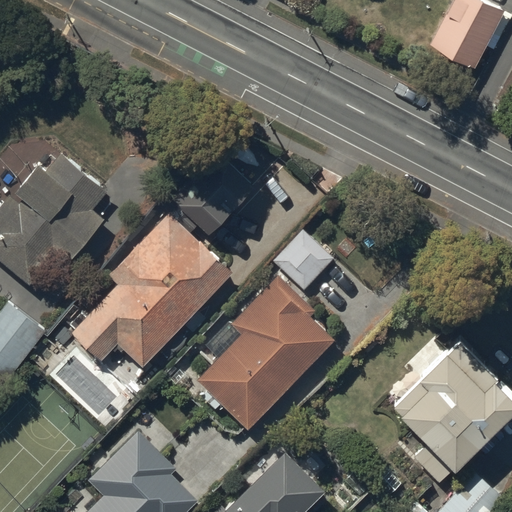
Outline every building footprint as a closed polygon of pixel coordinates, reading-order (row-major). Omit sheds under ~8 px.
[(501,4),(492,0),(448,0),(428,39),(470,61),(501,4)] [(255,177),(223,146),(179,192),(212,222),(255,177)] [(108,185),(64,147),(51,162),(42,154),(20,181),(29,189),(22,197),(13,189),(0,204),(0,247),(33,275),(62,240),(72,249),(104,211),(94,202),(108,185)] [(232,264),(172,207),(115,266),(124,274),(75,325),(104,352),(123,333),(145,354),(232,264)] [(333,252),(304,225),(278,253),(306,279),(333,252)] [(314,302),(281,270),(235,317),(243,325),(198,372),(249,421),(335,332),(309,308),(314,302)] [(44,326),(12,299),(0,313),(0,364),(6,370),(44,326)] [(511,406),(511,381),(463,333),(399,395),(436,433),(417,451),(441,476),(511,406)] [(87,364),(57,338),(11,387),(30,404),(43,389),(55,400),(87,364)] [(172,462),(140,430),(95,474),(109,489),(85,511),(177,511),(195,495),(167,467),(172,462)] [(292,511),(327,479),(289,440),(213,511),(292,511)] [(489,511),(506,494),(477,469),(439,511),(489,511)]
